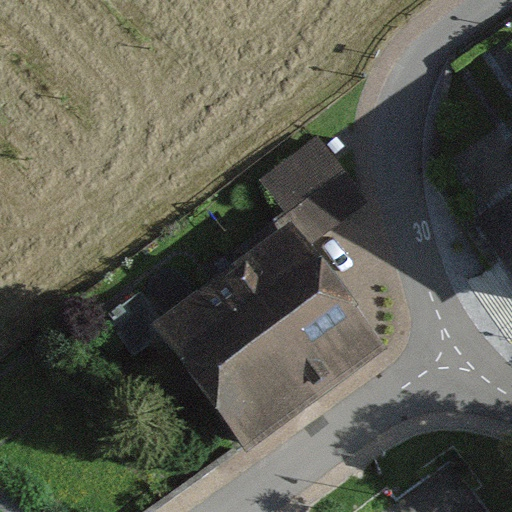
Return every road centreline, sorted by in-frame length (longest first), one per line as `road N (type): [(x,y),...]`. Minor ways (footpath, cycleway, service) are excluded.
road 1 (residential): [(492,0),(413,71),(395,123),(415,264),(455,346)]
road 2 (residential): [(455,346),(235,511)]
